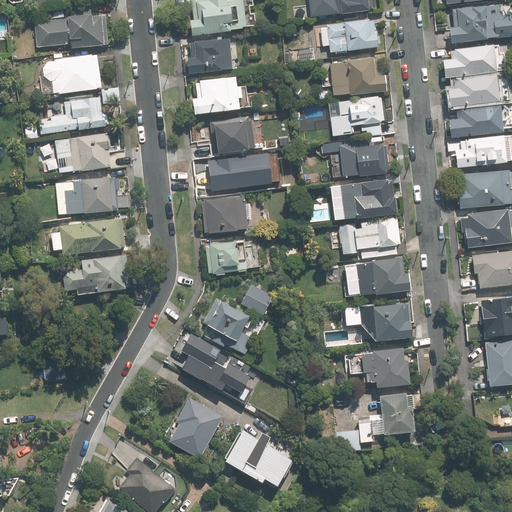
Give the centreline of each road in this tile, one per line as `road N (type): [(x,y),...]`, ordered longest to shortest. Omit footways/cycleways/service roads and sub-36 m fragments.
road 1 (residential): [(137,0),(166,280),(88,426),(54,511)]
road 2 (residential): [(447,404),(407,0)]
